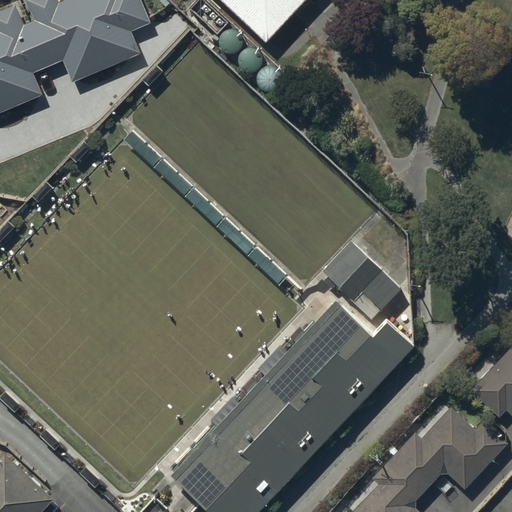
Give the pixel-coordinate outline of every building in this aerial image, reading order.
[(110,69),(79,0),(74,0),(61,5),(59,0),(33,0),(28,3),(37,23),(32,25),(50,68),(65,62),(75,84),(110,69)] [(79,0),(110,69),(142,55),(133,34),(153,25),(142,0),(79,0)] [(222,0),(271,44),(311,0),(222,0)] [(0,87),(10,112),(45,97),(35,75),(50,68),(32,25),(25,28),(17,8),(0,14),(0,87)] [(0,115),(10,112),(0,87),(0,115)] [(399,279),(351,233),(321,263),(354,295),(363,286),(378,301),(399,279)] [(371,324),(339,295),(173,473),(203,501),(214,511),(252,511),(415,338),(384,310),(371,324)] [(511,339),(471,384),(498,410),(505,403),(511,409),(511,339)] [(444,463),(465,482),(507,437),(482,413),(474,422),(450,401),(422,431),(415,425),(392,449),(427,481),(444,463)] [(32,511),(53,491),(3,445),(0,447),(0,510),(2,511),(32,511)] [(424,511),(411,499),(427,481),(392,449),(371,471),(378,478),(349,510),(351,511),(424,511)]
